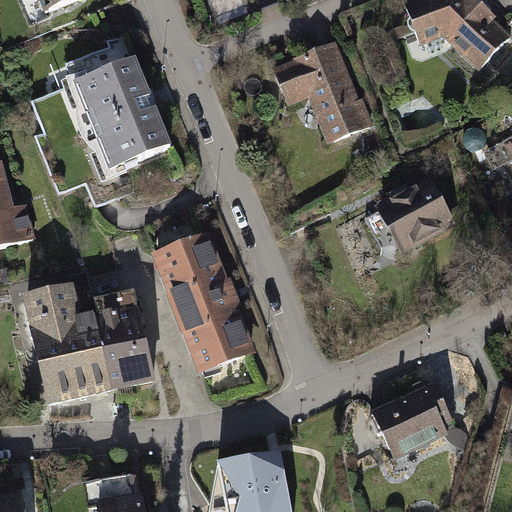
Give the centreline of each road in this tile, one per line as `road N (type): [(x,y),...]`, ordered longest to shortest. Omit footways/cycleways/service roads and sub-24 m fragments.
road 1 (residential): [(161,0),(320,393)]
road 2 (residential): [(0,443),(236,425),(320,393)]
road 3 (residential): [(320,393),(511,306)]
